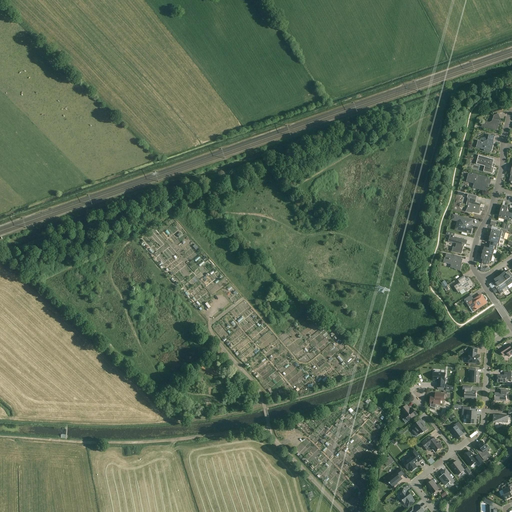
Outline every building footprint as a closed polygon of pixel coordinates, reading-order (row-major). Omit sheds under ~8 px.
[(492,121),(490,123),(483,121),(482,127),(497,131),(500,121),(500,119),(498,114),(494,115),(493,119),(492,121)] [(478,141),(476,147),(484,150),(484,151),(491,153),(491,151),(492,152),(494,142),(495,136),(489,135),(487,140),(484,142),(478,141)] [(478,155),(476,164),(485,166),(484,171),(492,173),(492,174),(493,174),(494,168),(492,167),(494,160),(487,158),(479,156),(479,155),(478,155)] [(469,174),(467,181),(475,183),(473,188),(485,191),(486,187),(487,187),(488,185),(488,184),(489,184),(490,180),(488,179),(488,178),(484,177),(484,178),(479,177),(479,176),(473,174),(473,175),(469,174)] [(466,211),(473,213),(473,212),(480,214),(480,213),(479,213),(480,207),(481,204),(476,203),(476,200),(477,197),(468,194),(467,198),(469,198),(468,206),(468,207),(466,211)] [(508,207),(505,206),(502,206),(502,207),(501,207),(499,218),(508,220),(510,212),(510,213),(507,212),(508,207)] [(453,215),(452,220),(458,221),(457,226),(459,226),(458,230),(470,233),(470,232),(471,231),(472,228),(472,227),(472,226),(471,226),(473,221),(453,215)] [(492,229),(491,233),(490,233),(490,235),(503,239),(504,239),(505,233),(506,233),(507,230),(498,227),(497,231),(492,229)] [(454,237),(454,236),(455,233),(447,231),(446,235),(450,236),(448,242),(449,242),(456,244),(455,247),(453,247),(452,251),(462,254),(464,246),(462,246),(463,244),(466,245),(467,240),(454,237)] [(503,239),(490,235),(489,238),(490,238),(489,242),(491,242),(490,245),(489,245),(499,248),(499,247),(497,247),(498,244),(499,244),(501,238),(503,239)] [(484,247),(484,250),(483,250),(483,253),(495,256),(493,256),(494,250),(496,250),(497,247),(499,248),(489,245),(490,245),(489,248),(484,247)] [(495,256),(483,253),(481,255),(482,256),(481,259),(483,260),(482,263),(489,265),(490,261),(491,262),(493,256),(495,256)] [(452,265),(451,268),(454,269),(454,270),(460,271),(462,264),(461,264),(462,259),(461,259),(461,257),(454,255),(454,257),(451,256),(451,255),(446,254),(444,262),(451,263),(452,265)] [(508,271),(506,273),(505,272),(500,276),(508,287),(508,286),(511,283),(511,275),(508,270),(508,271)] [(464,276),(458,280),(459,283),(454,286),(458,293),(465,288),(466,289),(469,290),(470,289),(475,286),(469,277),(466,278),(464,276)] [(500,276),(499,276),(494,280),(495,281),(492,282),(501,295),(501,294),(503,292),(504,293),(502,290),(507,287),(508,287),(500,276)] [(472,313),(475,311),(480,308),(479,307),(482,305),(482,306),(486,303),(481,295),(474,300),(471,295),(464,300),(472,313)] [(511,345),(508,348),(506,345),(500,350),(503,356),(507,353),(509,357),(511,354),(511,345)] [(469,355),(469,363),(479,364),(480,355),(476,355),(477,352),(477,349),(470,348),(469,355)] [(470,368),(469,371),(471,372),(471,383),(478,383),(479,372),(476,372),(476,368),(470,368)] [(433,381),(440,381),(440,384),(437,383),(437,387),(444,388),(445,381),(445,373),(438,373),(438,372),(438,371),(436,371),(435,372),(435,373),(434,373),(433,381)] [(498,375),(498,376),(497,376),(496,377),(496,379),(497,380),(498,380),(497,382),(506,383),(506,380),(511,380),(511,373),(504,372),(504,376),(498,375)] [(472,387),(463,386),(463,390),(465,390),(464,398),(476,398),(477,391),(471,391),(471,387),(472,387)] [(495,393),(494,401),(506,401),(507,394),(509,394),(509,390),(500,389),(500,390),(501,390),(501,393),(495,393)] [(435,397),(431,396),(430,407),(435,409),(436,404),(441,405),(441,401),(444,401),(445,394),(435,393),(435,397)] [(405,414),(404,415),(409,421),(417,415),(413,409),(410,410),(406,405),(401,409),(405,414)] [(463,407),(462,415),(467,415),(467,424),(476,424),(477,412),(470,411),(470,407),(463,407)] [(508,416),(493,415),(493,422),(508,423),(508,416)] [(422,419),(418,422),(412,427),(413,426),(415,429),(414,429),(417,432),(417,433),(418,434),(419,434),(418,435),(421,433),(422,434),(427,430),(424,426),(426,424),(422,419)] [(457,426),(450,430),(457,439),(464,434),(460,430),(463,427),(458,422),(455,424),(457,426)] [(430,436),(429,437),(421,443),(427,451),(429,451),(430,451),(431,451),(434,449),(436,452),(435,452),(435,453),(439,450),(442,447),(439,443),(439,444),(434,438),(433,439),(430,436)] [(477,451),(482,457),(485,461),(488,458),(486,456),(489,454),(487,451),(489,448),(490,448),(487,444),(486,445),(483,441),(482,441),(478,445),(480,448),(477,451)] [(415,464),(417,462),(418,461),(419,462),(422,459),(414,448),(409,452),(412,456),(403,463),(408,469),(409,468),(411,472),(417,467),(415,464)] [(471,466),(476,462),(478,466),(483,462),(478,456),(475,458),(474,456),(472,453),(470,451),(463,456),(471,466)] [(451,466),(458,475),(464,470),(457,461),(451,466)] [(389,482),(389,483),(390,484),(390,483),(393,487),(397,483),(402,479),(400,477),(404,474),(399,468),(395,471),(396,472),(387,479),(389,482)] [(445,470),(441,473),(442,475),(439,478),(446,486),(449,483),(450,485),(454,482),(445,470)] [(355,481),(358,478),(352,472),(349,476),(355,481)] [(426,485),(433,494),(439,489),(441,491),(443,489),(439,484),(437,486),(432,480),(426,485)] [(511,491),(511,483),(508,485),(509,487),(502,490),(504,495),(503,495),(505,500),(511,496),(511,495),(510,492),(511,491)] [(402,500),(403,501),(408,508),(411,505),(411,504),(414,502),(411,498),(412,497),(408,492),(407,492),(404,488),(398,493),(401,497),(402,500)]
